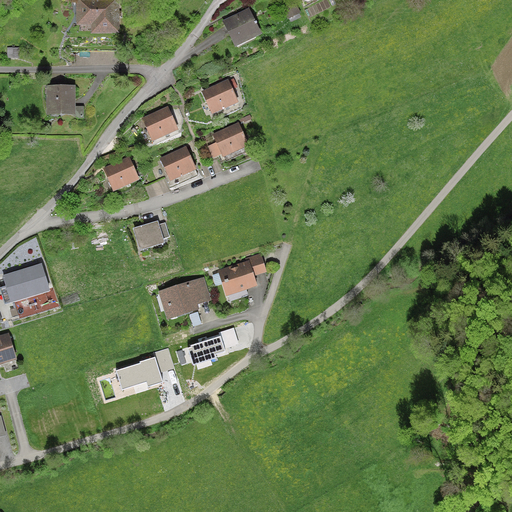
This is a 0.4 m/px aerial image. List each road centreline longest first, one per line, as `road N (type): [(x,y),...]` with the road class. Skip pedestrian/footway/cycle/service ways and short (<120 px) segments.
road 1 (unclassified): [(255,356),(367,281),(511,115)]
road 2 (residential): [(216,0),(33,223)]
road 3 (residential): [(0,465),(172,413),(255,356)]
road 4 (residential): [(33,223),(149,205),(260,162)]
